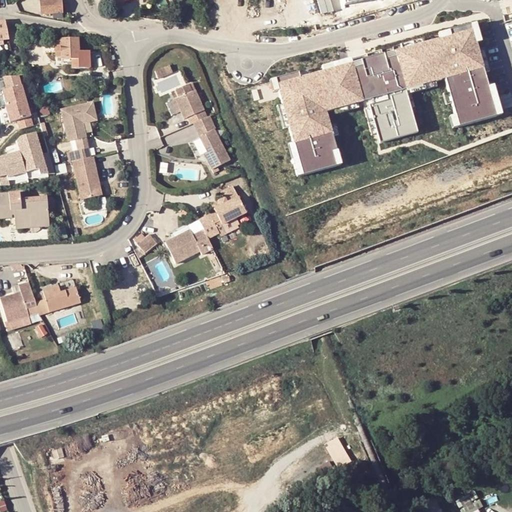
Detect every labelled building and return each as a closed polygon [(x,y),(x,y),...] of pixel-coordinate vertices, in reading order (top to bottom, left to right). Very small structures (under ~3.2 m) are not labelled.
[(41,0),(42,10),(55,10),(55,13),(66,14),(65,0),(41,0)] [(0,20),(0,40),(9,38),(4,20),(0,20)] [(478,22),(472,23),(477,42),(483,40),(480,29),(478,22)] [(299,72),(277,78),(303,174),(337,165),(334,151),(338,150),(327,110),(364,100),(373,134),(378,132),(381,142),(419,131),(407,88),(446,77),(459,126),(497,115),(477,42),(472,23),(450,29),(452,35),(396,51),(398,56),(387,59),(385,54),(363,60),(364,65),(355,68),(353,63),(301,77),(299,72)] [(73,63),(91,63),(91,47),(79,47),(79,34),(63,34),(63,54),(73,54),(73,63)] [(168,62),(154,69),(157,77),(172,70),(168,62)] [(8,107),(0,108),(0,123),(17,120),(19,129),(35,125),(23,73),(4,77),(7,90),(4,90),(8,107)] [(191,114),(193,119),(209,112),(197,85),(190,88),(186,80),(174,86),(177,94),(183,107),(187,115),(191,114)] [(180,109),(183,107),(177,94),(174,96),(180,109)] [(70,137),(78,135),(88,133),(83,111),(97,107),(93,95),(62,104),(70,137)] [(99,115),(97,107),(83,111),(88,133),(94,132),(90,117),(99,115)] [(215,119),(212,112),(197,118),(200,126),(215,119)] [(200,126),(202,132),(218,125),(215,119),(200,126)] [(232,158),(218,125),(202,132),(210,149),(205,152),(212,167),(232,158)] [(21,152),(0,156),(0,185),(56,173),(51,151),(45,153),(40,132),(18,137),(21,152)] [(91,144),(88,133),(78,135),(80,146),(91,144)] [(74,148),(77,157),(93,153),(91,144),(80,146),(74,148)] [(106,190),(96,152),(93,153),(77,157),(75,157),(84,195),(106,190)] [(228,193),(230,197),(237,194),(231,182),(225,185),(228,193)] [(14,210),(15,222),(32,220),(32,216),(49,214),(47,189),(20,191),(20,185),(0,186),(0,204),(13,203),(14,210)] [(205,222),(206,225),(210,232),(221,227),(218,219),(223,216),(225,219),(244,210),(237,194),(230,197),(228,193),(221,196),(224,203),(219,206),(202,214),(205,222)] [(224,203),(221,196),(216,198),(219,206),(224,203)] [(174,225),(177,232),(192,224),(189,218),(174,225)] [(204,250),(216,244),(210,232),(206,225),(195,230),(192,224),(177,232),(167,236),(178,257),(202,246),(204,250)] [(150,229),(138,239),(147,248),(158,238),(150,229)] [(58,277),(43,282),(50,304),(81,293),(76,278),(60,283),(58,277)] [(28,307),(39,304),(34,290),(24,293),(20,284),(0,291),(0,294),(7,314),(17,311),(16,308),(27,304),(28,307)] [(339,436),(326,443),(339,468),(353,461),(339,436)]
